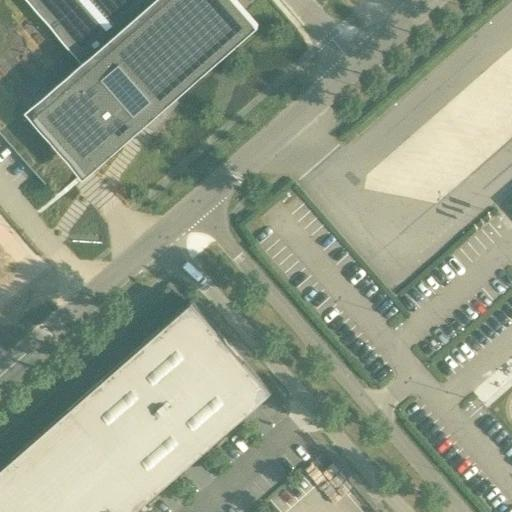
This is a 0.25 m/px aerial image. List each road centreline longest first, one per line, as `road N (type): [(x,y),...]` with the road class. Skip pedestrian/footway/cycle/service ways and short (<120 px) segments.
road 1 (unclassified): [(161,237),(405,511)]
road 2 (unclassified): [(356,66),(161,237)]
road 3 (unclassified): [(161,237),(0,377)]
